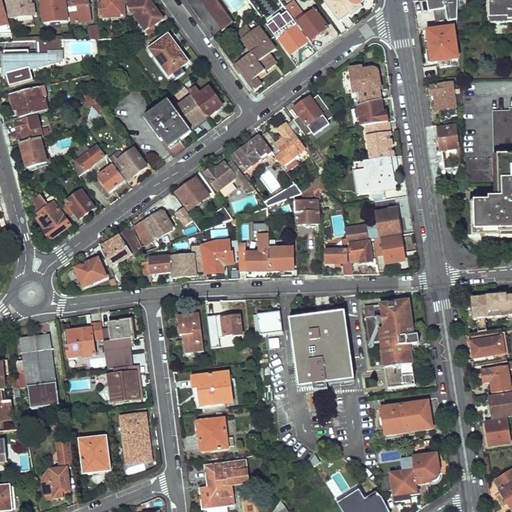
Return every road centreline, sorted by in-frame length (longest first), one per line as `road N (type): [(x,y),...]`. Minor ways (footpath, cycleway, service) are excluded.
road 1 (residential): [(439,280),(150,294)]
road 2 (tertiary): [(397,18),(439,280)]
road 3 (residential): [(61,255),(255,115)]
road 4 (tertiary): [(439,280),(471,493)]
road 5 (residential): [(150,294),(172,478)]
road 6 (residential): [(255,115),(365,31),(397,18)]
road 7 (residential): [(169,0),(255,115)]
